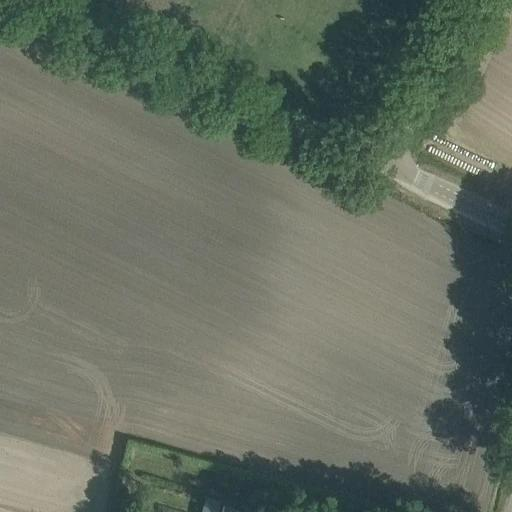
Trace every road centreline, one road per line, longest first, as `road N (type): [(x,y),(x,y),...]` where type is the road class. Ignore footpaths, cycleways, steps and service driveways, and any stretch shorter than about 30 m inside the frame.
road 1 (unclassified): [(394,158),(61,0)]
road 2 (unclassified): [(394,158),(474,0)]
road 3 (unclassified): [(511,215),(394,158)]
